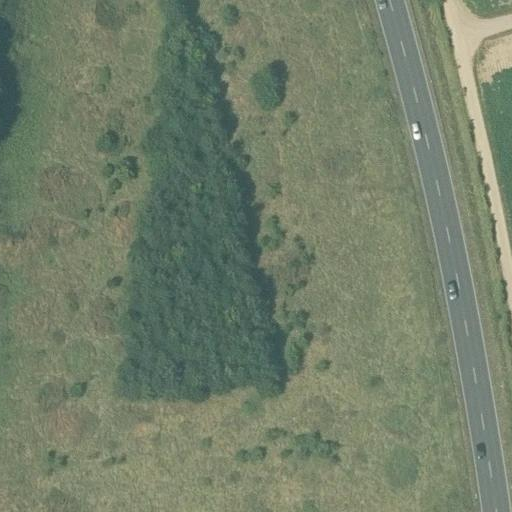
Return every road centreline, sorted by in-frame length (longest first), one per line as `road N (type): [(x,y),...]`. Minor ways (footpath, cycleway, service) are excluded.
road 1 (primary): [(496,511),(423,110),(389,0)]
road 2 (track): [(443,0),(511,290)]
